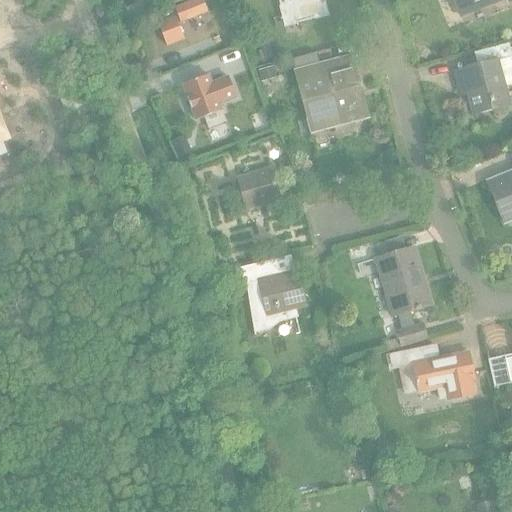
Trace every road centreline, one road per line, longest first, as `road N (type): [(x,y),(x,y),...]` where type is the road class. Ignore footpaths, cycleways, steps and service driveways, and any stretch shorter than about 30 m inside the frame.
road 1 (residential): [(229,511),(169,253),(77,0)]
road 2 (residential): [(428,188),(376,0)]
road 3 (residential): [(511,305),(488,310),(428,188)]
